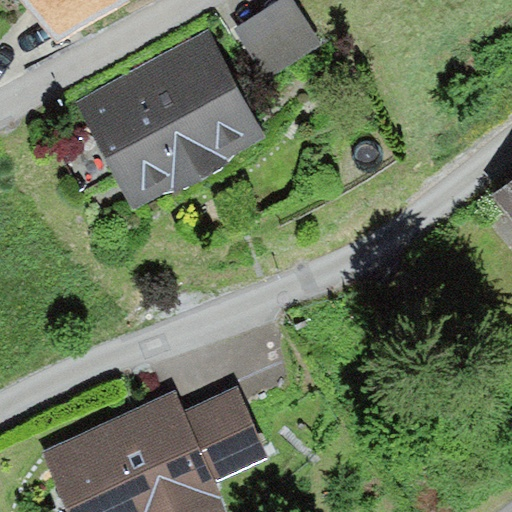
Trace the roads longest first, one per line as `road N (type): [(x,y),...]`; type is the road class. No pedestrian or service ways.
road 1 (residential): [(0,412),(342,266),(511,152)]
road 2 (residential): [(0,110),(187,0)]
